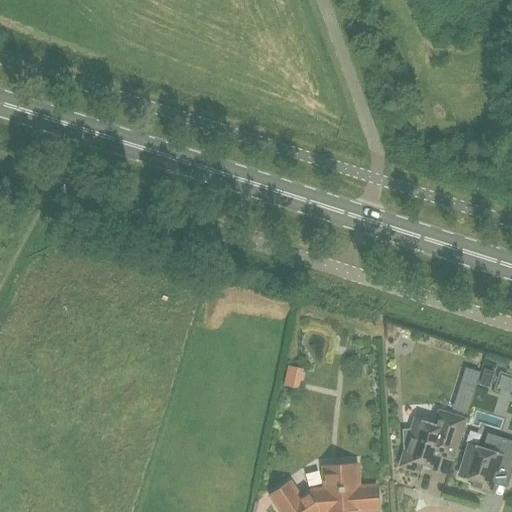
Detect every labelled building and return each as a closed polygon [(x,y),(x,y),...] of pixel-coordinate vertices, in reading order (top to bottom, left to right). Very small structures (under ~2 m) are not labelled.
[(299,386),(301,368),(286,367),(285,385),(299,386)] [(461,381),(476,386),(481,371),(465,367),(461,381)] [(494,372),(484,369),(479,384),(490,387),(494,372)] [(440,458),(453,462),(467,421),(442,413),(438,426),(428,422),(414,417),(410,429),(404,430),(406,466),(422,471),(424,466),(436,470),(440,458)] [(511,440),(489,433),(484,449),(472,445),(462,476),(476,480),(474,487),(492,493),(501,465),(511,468),(511,440)] [(378,486),(360,487),(358,464),(324,466),(324,468),(329,468),(331,493),(312,495),(311,492),(301,498),(291,483),(271,496),(282,511),(338,511),(339,510),(350,509),(350,511),(379,510),(378,486)]
